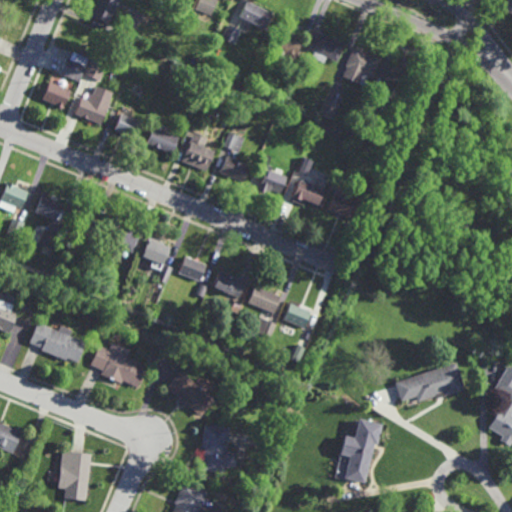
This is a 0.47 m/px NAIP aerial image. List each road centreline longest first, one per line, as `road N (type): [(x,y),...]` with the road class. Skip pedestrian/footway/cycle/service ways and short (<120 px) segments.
road 1 (residential): [(3,128),(340,266)]
road 2 (residential): [(0,379),(133,436),(137,476),(121,511)]
road 3 (tertiary): [(355,0),(455,41),(511,89)]
road 4 (residential): [(56,0),(3,128)]
road 5 (residential): [(508,511),(481,474),(457,463),(442,475),(438,494),(457,511)]
